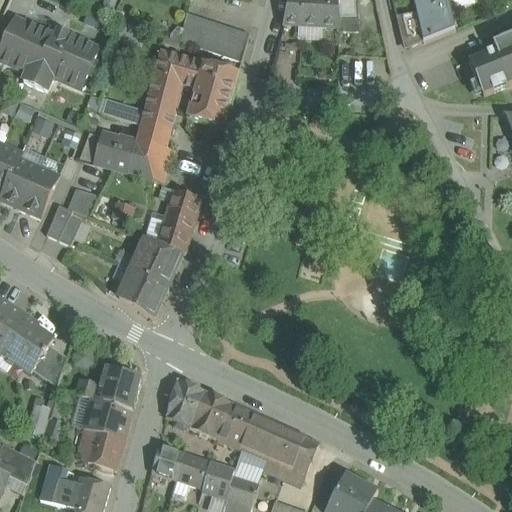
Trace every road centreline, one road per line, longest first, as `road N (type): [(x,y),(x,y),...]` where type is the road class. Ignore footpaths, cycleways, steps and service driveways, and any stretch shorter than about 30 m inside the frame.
road 1 (residential): [(171,352),(272,0)]
road 2 (tertiary): [(489,511),(171,352)]
road 3 (tertiary): [(0,249),(171,352)]
road 4 (residential): [(127,511),(171,352)]
